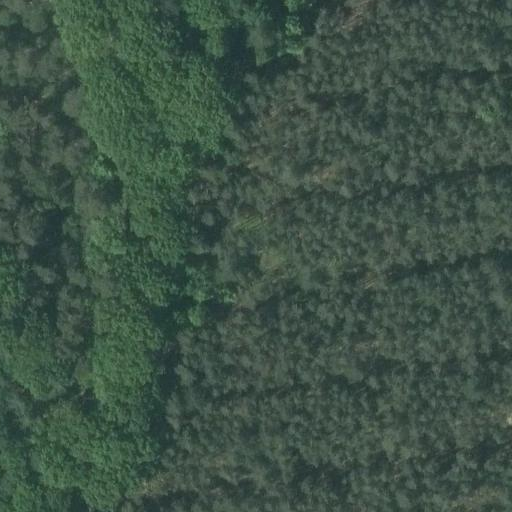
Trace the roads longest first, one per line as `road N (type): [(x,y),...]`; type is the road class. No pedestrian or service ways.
road 1 (track): [(151,129),(153,184),(104,511)]
road 2 (track): [(151,129),(212,0)]
road 3 (track): [(115,0),(151,129)]
